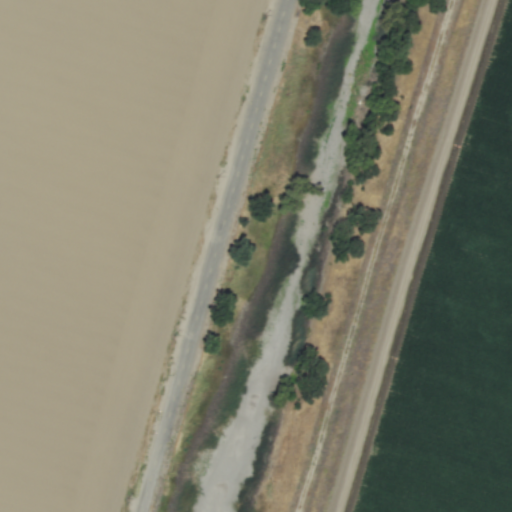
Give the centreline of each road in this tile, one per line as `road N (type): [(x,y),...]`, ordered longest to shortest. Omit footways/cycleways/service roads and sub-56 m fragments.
road 1 (track): [(300,511),(457,0)]
road 2 (residential): [(142,511),(288,0)]
